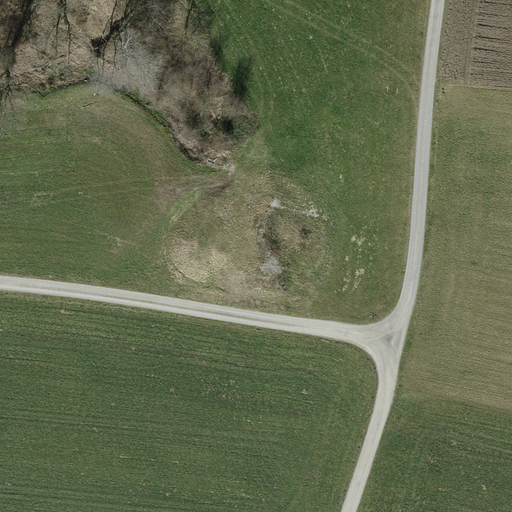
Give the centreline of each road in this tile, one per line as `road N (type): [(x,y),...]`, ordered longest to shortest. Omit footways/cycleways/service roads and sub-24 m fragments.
road 1 (track): [(351,511),(417,276),(441,0)]
road 2 (track): [(0,288),(398,342)]
